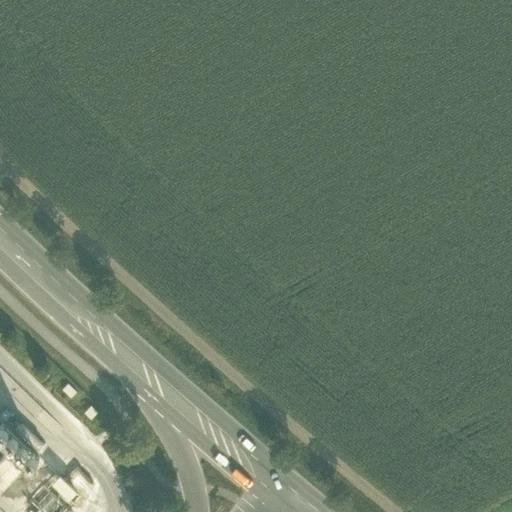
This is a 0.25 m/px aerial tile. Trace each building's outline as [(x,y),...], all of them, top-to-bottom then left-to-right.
[(8,429),(4,423),(0,422),(0,437),(6,436),(8,429)] [(4,439),(6,445),(12,447),(17,444),(18,438),(14,433),(7,434),(4,439)] [(15,449),(17,455),(23,457),(28,453),(29,447),(24,443),(18,443),(15,449)] [(6,449),(0,456),(0,490),(23,465),(6,449)] [(26,459),(28,465),(34,467),(39,464),(40,458),(35,453),(29,454),(26,459)] [(55,477),(63,495),(89,483),(81,466),(55,477)]
